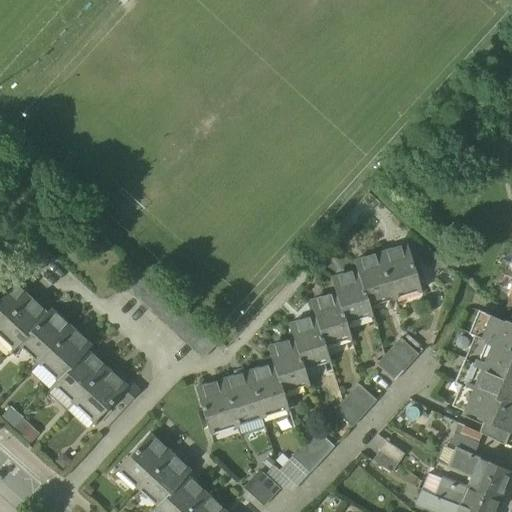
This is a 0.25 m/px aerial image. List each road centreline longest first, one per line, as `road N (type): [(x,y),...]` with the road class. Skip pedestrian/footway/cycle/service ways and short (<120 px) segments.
road 1 (residential): [(177,370),(224,358),(347,223)]
road 2 (residential): [(293,511),(430,363)]
road 3 (residential): [(55,505),(177,370)]
road 4 (residential): [(177,370),(56,268)]
